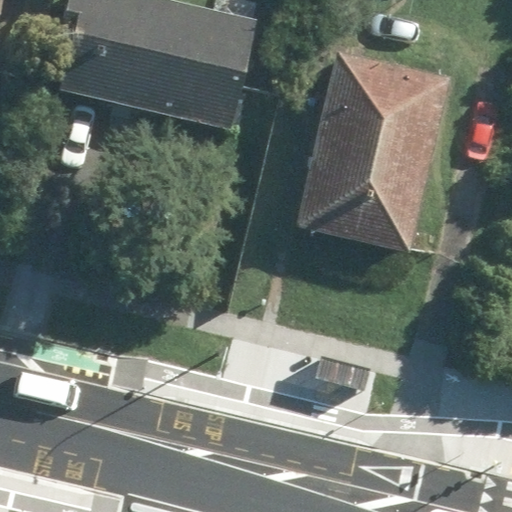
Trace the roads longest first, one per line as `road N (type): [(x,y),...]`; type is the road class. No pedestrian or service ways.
road 1 (secondary): [(293,485),(0,418)]
road 2 (secondary): [(293,485),(419,481),(511,502)]
